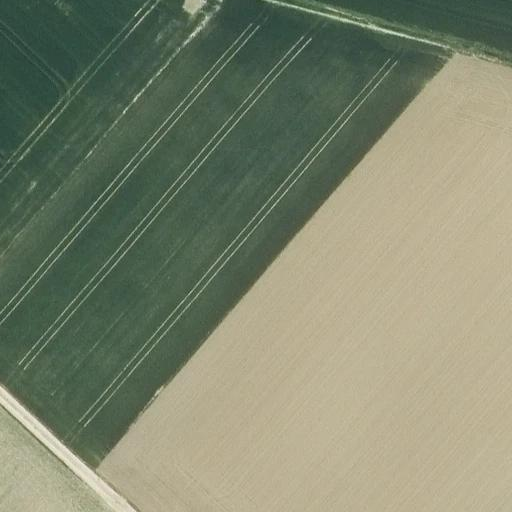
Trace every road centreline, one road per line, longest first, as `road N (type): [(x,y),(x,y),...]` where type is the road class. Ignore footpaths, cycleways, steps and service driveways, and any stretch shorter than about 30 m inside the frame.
road 1 (track): [(265,0),(511,65)]
road 2 (track): [(0,392),(127,511)]
